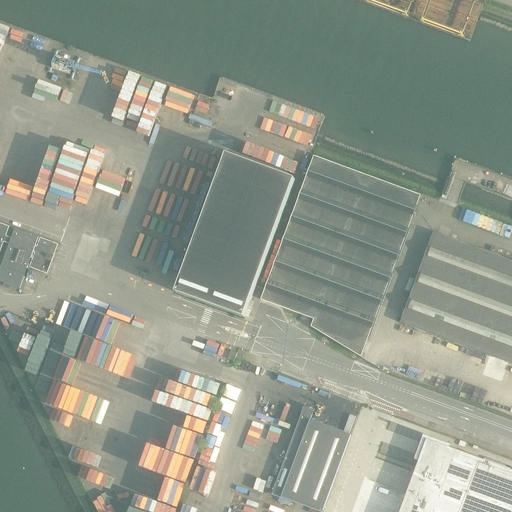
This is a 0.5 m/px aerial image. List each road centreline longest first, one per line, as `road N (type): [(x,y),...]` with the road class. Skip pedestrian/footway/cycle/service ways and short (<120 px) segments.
road 1 (unknown): [(115,257),(143,187),(137,149),(0,91)]
road 2 (unclassified): [(511,435),(269,345)]
road 3 (unknown): [(373,339),(422,217),(433,210),(511,236)]
road 4 (unknown): [(511,390),(373,339)]
